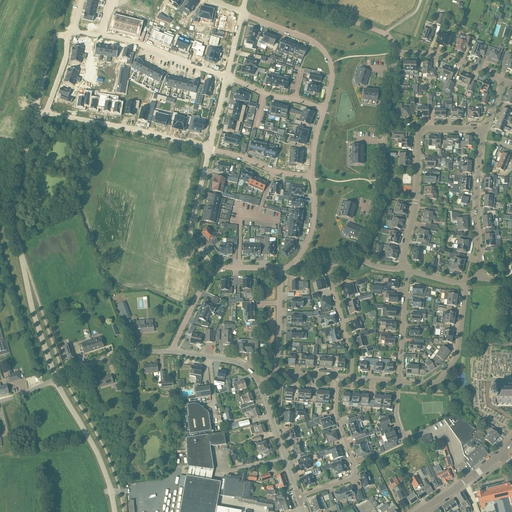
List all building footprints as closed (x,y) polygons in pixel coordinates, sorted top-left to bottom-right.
[(88,0),(86,7),(96,9),(97,2),(88,0)] [(184,3),(177,12),(181,15),(182,12),(187,15),(189,12),(190,13),(197,4),(191,0),(189,0),(187,5),(184,3)] [(86,7),(85,13),(94,15),(96,9),(86,7)] [(196,15),(193,22),(198,23),(199,18),(205,20),(207,9),(204,8),(205,8),(202,7),(202,8),(201,7),(199,15),(196,15)] [(207,9),(205,20),(210,21),(210,23),(213,24),(215,19),(215,18),(212,17),(214,10),(207,9)] [(85,13),(83,20),(93,22),(94,15),(85,13)] [(444,16),(439,14),(435,24),(441,26),(444,16)] [(213,24),(212,29),(217,30),(217,27),(224,28),(224,30),(225,28),(227,28),(229,22),(226,22),(227,17),(219,15),(218,20),(215,19),(213,24)] [(247,25),(257,28),(259,22),(249,19),(247,25)] [(435,29),(430,27),(429,30),(425,29),(423,34),(422,38),(426,40),(425,41),(431,43),(432,38),(435,29)] [(159,33),(160,30),(154,28),(150,39),(155,41),(159,33)] [(213,32),(212,36),(223,38),(224,35),(215,33),(216,30),(213,29),(212,32),(213,32)] [(246,40),(245,45),(253,46),(253,45),(257,45),(257,43),(259,38),(255,37),(256,32),(249,30),(247,40),(246,40)] [(165,45),(169,34),(164,32),(163,34),(160,43),(165,45)] [(163,34),(159,33),(155,41),(160,43),(163,34)] [(266,47),(271,36),(265,33),(263,38),(260,37),(257,43),(257,47),(260,48),(261,45),(266,47)] [(174,36),(169,34),(165,45),(170,47),(174,36)] [(455,36),(451,34),(450,37),(442,34),(441,39),(440,38),(439,41),(438,45),(443,47),(444,45),(447,47),(447,46),(451,47),(455,36)] [(176,35),(174,41),(177,42),(175,47),(181,50),(185,40),(180,38),(180,37),(176,35)] [(456,45),(454,50),(462,52),(463,50),(465,49),(466,47),(469,48),(471,44),(473,38),(467,36),(467,37),(459,35),(457,40),(456,45)] [(271,36),(266,47),(276,51),(278,45),(275,43),(277,38),(271,36)] [(185,40),(181,50),(187,52),(189,47),(192,48),(194,42),(190,41),(190,42),(185,40)] [(283,53),(287,42),(282,40),(280,45),(278,45),(276,51),(283,53)] [(472,51),(471,55),(479,58),(480,55),(483,56),(485,51),(486,50),(486,49),(487,46),(483,45),(483,42),(476,40),(475,44),(472,51)] [(192,48),(191,51),(192,49),(196,51),(195,56),(202,58),(205,47),(202,47),(202,44),(195,41),(194,42),(192,48)] [(287,42),(283,53),(287,55),(292,44),(287,42)] [(96,44),(95,55),(100,55),(99,60),(101,60),(102,56),(104,46),(96,44)] [(292,44),(287,55),(292,57),(297,46),(292,44)] [(505,47),(500,45),(498,52),(498,54),(491,52),(489,56),(487,61),(497,65),(498,62),(501,63),(505,47)] [(104,46),(102,56),(107,57),(107,61),(108,61),(111,46),(111,47),(104,46)] [(111,46),(108,61),(110,61),(111,57),(117,58),(118,48),(117,48),(117,47),(111,46)] [(297,46),(292,57),(297,59),(301,48),(297,46)] [(72,48),(71,54),(86,57),(86,55),(87,50),(83,49),(73,47),(73,48),(72,48)] [(208,47),(206,56),(210,57),(209,60),(211,60),(210,63),(216,64),(217,59),(220,60),(221,54),(215,52),(215,49),(208,47)] [(125,48),(122,58),(128,59),(126,64),(131,65),(134,53),(130,52),(131,50),(125,48)] [(297,59),(302,61),(306,49),(301,48),(297,59)] [(307,52),(305,57),(306,58),(306,57),(311,59),(316,67),(322,64),(316,53),(315,54),(313,55),(308,53),(307,52)] [(72,55),(70,62),(80,63),(81,63),(82,58),(86,59),(86,57),(71,54),(72,55)] [(136,58),(131,69),(137,72),(142,61),(136,58)] [(246,58),(245,64),(256,67),(257,60),(246,58)] [(142,61),(137,72),(142,75),(148,64),(142,61)] [(405,71),(409,71),(410,62),(403,62),(403,67),(400,67),(399,75),(404,75),(405,75),(405,71)] [(416,62),(410,62),(409,71),(413,72),(413,76),(418,76),(419,68),(416,68),(416,62)] [(431,63),(423,63),(422,75),(427,75),(427,77),(435,77),(435,69),(431,69),(431,63)] [(148,64),(142,75),(148,78),(153,67),(148,64)] [(243,68),(241,74),(245,74),(245,76),(249,76),(249,75),(253,76),(255,70),(257,71),(258,67),(251,66),(250,69),(243,68)] [(360,69),(358,76),(367,79),(370,72),(364,70),(364,67),(361,66),(361,69),(360,69)] [(153,67),(148,78),(153,81),(159,70),(153,67)] [(448,69),(443,67),(441,71),(440,75),(451,80),(454,70),(448,68),(448,69)] [(68,69),(66,75),(80,80),(81,79),(77,77),(79,72),(69,68),(69,69),(68,69)] [(121,69),(117,92),(125,94),(129,70),(121,69)] [(305,69),(304,74),(310,75),(309,79),(321,82),(322,76),(316,75),(317,72),(305,69)] [(159,70),(153,81),(159,84),(164,73),(159,70)] [(269,72),(266,85),(271,86),(274,73),(269,72)] [(459,78),(458,81),(461,82),(464,83),(464,84),(469,86),(472,76),(466,74),(466,75),(461,73),(459,78)] [(66,76),(64,82),(74,86),(75,81),(79,82),(80,80),(66,75),(66,76)] [(167,76),(164,87),(171,88),(173,77),(167,76)] [(289,77),(284,76),(281,88),(286,89),(289,77)] [(358,76),(355,83),(356,83),(355,85),(358,86),(359,84),(365,86),(367,79),(358,76)] [(173,77),(171,88),(177,90),(179,79),(173,77)] [(179,79),(177,90),(183,91),(185,80),(179,79)] [(185,80),(183,91),(189,93),(192,81),(185,80)] [(192,81),(189,93),(195,94),(198,83),(192,81)] [(198,86),(194,104),(200,105),(202,93),(210,95),(212,88),(211,88),(210,88),(210,87),(211,83),(205,81),(204,87),(204,88),(203,88),(198,86)] [(454,83),(448,81),(444,89),(451,92),(454,83)] [(490,83),(484,81),(480,90),(484,91),(483,94),(484,94),(481,103),(486,105),(489,96),(486,94),(490,83)] [(306,85),(308,86),(307,92),(310,93),(310,94),(314,95),(314,94),(317,95),(317,93),(318,94),(319,89),(318,89),(319,88),(312,86),(313,83),(307,82),(306,85)] [(60,89),(58,94),(61,95),(60,99),(71,103),(73,99),(68,97),(70,92),(60,89)] [(236,92),(234,99),(241,101),(240,104),(248,106),(249,103),(248,102),(246,101),(248,95),(242,94),(242,92),(238,91),(237,93),(236,92)] [(79,97),(77,107),(84,108),(84,105),(88,106),(90,94),(85,93),(85,94),(80,93),(79,97)] [(92,99),(90,109),(96,110),(97,108),(97,107),(97,108),(101,108),(103,94),(99,93),(99,95),(98,95),(98,96),(93,95),(93,100),(92,99)] [(103,94),(101,108),(104,109),(104,112),(110,113),(112,98),(107,97),(106,97),(107,95),(103,94)] [(112,98),(110,113),(110,110),(114,110),(113,113),(119,114),(121,105),(121,104),(116,103),(116,99),(116,98),(112,98)] [(127,102),(125,114),(134,116),(135,109),(138,109),(139,102),(135,101),(135,104),(127,102)] [(431,102),(431,103),(431,110),(434,110),(434,118),(440,118),(440,110),(437,110),(437,106),(436,106),(436,102),(431,102)] [(142,107),(139,120),(145,121),(146,117),(147,118),(148,116),(152,117),(155,104),(150,103),(148,109),(142,107)] [(446,112),(448,112),(449,103),(443,103),(443,106),(440,106),(440,110),(440,118),(446,118),(446,112)] [(451,118),(457,119),(457,110),(454,110),(454,106),(451,106),(452,103),(449,103),(448,112),(451,112),(451,118)] [(460,110),(457,110),(457,119),(463,119),(463,110),(466,110),(466,105),(466,103),(462,103),(462,107),(460,106),(460,110)] [(269,111),(267,115),(275,117),(277,105),(272,104),(270,111),(269,111)] [(235,105),(234,110),(246,113),(247,108),(235,105)] [(410,112),(414,112),(414,105),(410,105),(410,108),(401,107),(401,113),(400,113),(400,117),(405,117),(410,117),(410,112)] [(414,105),(414,112),(417,112),(417,118),(421,118),(421,117),(428,117),(428,106),(421,106),(421,105),(417,105),(417,106),(414,105)] [(282,106),(280,118),(287,119),(288,114),(287,114),(288,107),(282,106)] [(481,107),(475,107),(475,109),(471,109),(471,108),(468,108),(467,119),(471,119),(471,118),(479,118),(479,113),(480,113),(481,107)] [(510,111),(503,108),(501,114),(508,116),(510,111)] [(154,111),(153,117),(155,117),(154,124),(158,125),(160,125),(163,113),(154,111)] [(299,113),(298,115),(299,115),(302,116),(311,120),(314,114),(304,111),(303,113),(302,114),(299,113)] [(163,113),(160,125),(162,126),(165,127),(165,126),(165,127),(167,120),(170,121),(172,115),(163,113)] [(172,114),(171,120),(174,121),(172,129),(178,130),(181,118),(177,117),(178,115),(172,114)] [(499,119),(510,123),(511,118),(508,116),(501,114),(499,119)] [(189,125),(189,127),(195,129),(194,133),(199,134),(200,130),(203,131),(205,123),(205,121),(204,123),(198,122),(199,118),(194,116),(193,119),(191,119),(190,121),(189,125)] [(295,120),(294,123),(300,126),(301,123),(309,126),(311,120),(302,116),(300,122),(295,120)] [(181,118),(178,130),(184,132),(186,124),(189,125),(190,121),(191,119),(186,118),(186,120),(181,118)] [(504,127),(497,124),(495,129),(496,130),(495,133),(501,135),(503,130),(509,132),(510,129),(504,127)] [(228,125),(228,127),(227,130),(236,132),(235,134),(240,135),(241,128),(228,125)] [(293,128),(296,129),(295,136),(306,138),(308,132),(301,130),(302,127),(293,125),(293,128)] [(402,140),(401,148),(411,148),(411,140),(406,140),(406,136),(406,137),(407,132),(391,132),(391,139),(402,140)] [(224,140),(223,143),(228,145),(228,144),(237,146),(238,139),(240,139),(241,135),(232,133),(232,137),(226,135),(225,140),(224,140)] [(295,146),(296,143),(305,145),(306,138),(295,136),(293,142),(289,141),(288,144),(295,146)] [(440,136),(428,136),(428,146),(436,146),(436,149),(440,149),(440,136)] [(452,147),(452,137),(443,136),(443,149),(446,149),(447,147),(450,147),(452,147)] [(455,144),(458,145),(458,149),(461,149),(461,147),(461,142),(461,139),(458,139),(458,137),(452,137),(452,147),(455,147),(455,144)] [(461,147),(461,149),(461,150),(461,155),(465,155),(465,149),(467,149),(467,147),(471,147),(472,137),(465,137),(465,142),(461,142),(461,147)] [(246,153),(248,145),(241,143),(238,151),(246,153)] [(269,158),(274,159),(277,147),(272,145),(269,158)] [(290,148),(289,158),(303,159),(303,152),(296,152),(297,149),(290,148)] [(502,153),(500,158),(508,162),(510,156),(502,153)] [(410,155),(400,154),(399,166),(409,167),(409,162),(410,162),(410,155)] [(439,157),(430,157),(430,160),(426,160),(426,167),(439,168),(439,164),(440,164),(440,162),(445,162),(445,158),(443,157),(442,157),(440,157),(439,157)] [(289,158),(289,166),(295,167),(295,165),(302,165),(303,159),(289,158)] [(463,164),(463,167),(471,168),(471,162),(466,162),(466,159),(457,158),(457,162),(460,163),(459,164),(463,164)] [(508,162),(500,158),(498,163),(506,167),(508,162)] [(217,169),(219,170),(219,172),(229,174),(229,172),(232,173),(234,166),(231,166),(218,163),(217,169)] [(503,172),(506,167),(498,163),(496,169),(503,172)] [(454,175),(466,176),(467,173),(470,174),(471,168),(463,167),(463,170),(459,170),(459,171),(456,171),(456,175),(454,175)] [(244,170),(240,180),(244,182),(249,173),(244,170)] [(438,171),(433,171),(433,174),(425,174),(425,182),(435,183),(436,175),(439,175),(439,171),(438,171)] [(249,173),(244,182),(249,184),(252,177),(253,175),(249,173)] [(459,182),(459,185),(469,186),(470,180),(462,179),(461,179),(461,176),(466,176),(454,175),(454,179),(459,179),(458,182),(459,182)] [(485,184),(494,185),(497,185),(497,179),(496,179),(497,176),(490,176),(489,179),(486,179),(485,184)] [(257,179),(252,177),(249,184),(248,186),(253,188),(257,179)] [(214,179),(213,184),(224,187),(225,180),(216,178),(215,180),(214,179)] [(262,181),(257,179),(253,188),(258,190),(262,181)] [(267,183),(262,181),(258,190),(262,192),(267,183)] [(225,194),(227,187),(224,187),(213,184),(212,189),(213,189),(213,191),(220,193),(219,196),(226,197),(227,194),(225,194)] [(266,196),(265,200),(270,201),(271,197),(275,197),(277,185),(272,184),(271,189),(269,189),(266,196)] [(490,193),(494,193),(497,194),(498,188),(494,188),(494,185),(485,184),(485,189),(489,190),(488,193),(490,193)] [(277,185),(275,197),(278,198),(278,202),(282,202),(283,196),(283,193),(284,190),(281,190),(281,185),(277,185)] [(288,197),(291,197),(291,194),(291,192),(294,193),(294,195),(301,195),(301,193),(304,193),(304,187),(301,187),(293,186),(289,186),(288,193),(283,193),(283,196),(286,197),(288,197)] [(433,188),(424,188),(424,195),(429,195),(429,199),(436,199),(437,192),(433,192),(433,188)] [(497,196),(497,194),(494,193),(490,193),(490,196),(484,196),(484,202),(492,202),(492,199),(493,200),(494,197),(496,197),(497,196)] [(459,194),(458,196),(458,199),(461,200),(460,206),(463,207),(464,205),(467,205),(468,198),(466,198),(466,195),(459,194)] [(288,200),(291,201),(292,201),(292,203),(291,206),(295,207),(295,208),(299,209),(299,208),(299,207),(301,208),(303,208),(303,207),(304,207),(304,203),(304,202),(296,201),(297,198),(291,197),(288,197),(288,200)] [(397,207),(396,213),(397,213),(396,216),(402,217),(402,214),(405,215),(407,207),(404,206),(405,203),(397,201),(396,207),(397,207)] [(494,202),(492,202),(484,202),(483,208),(489,208),(488,210),(491,210),(491,208),(494,208),(494,202)] [(423,216),(435,219),(435,217),(432,216),(433,213),(436,213),(437,209),(428,208),(428,210),(425,210),(424,212),(423,212),(423,216)] [(482,223),(493,222),(493,219),(494,219),(494,215),(498,215),(497,211),(487,212),(488,217),(482,217),(482,223)] [(457,225),(467,224),(467,217),(460,218),(460,214),(451,212),(452,219),(453,219),(453,221),(457,221),(457,225)] [(206,216),(205,221),(211,223),(211,225),(216,226),(218,219),(206,216)] [(435,219),(423,216),(422,221),(423,221),(422,223),(431,225),(431,220),(434,221),(435,219)] [(404,221),(393,218),(392,222),(393,223),(392,228),(400,230),(402,224),(403,224),(404,221)] [(497,222),(493,222),(482,223),(483,229),(489,228),(489,232),(490,232),(499,231),(498,226),(497,222)] [(344,228),(342,232),(345,232),(344,233),(351,236),(355,226),(348,224),(346,229),(344,228)] [(454,229),(455,229),(456,235),(462,236),(462,231),(468,230),(467,224),(457,225),(454,225),(454,229)] [(355,226),(351,236),(358,239),(358,238),(361,239),(362,236),(360,235),(362,229),(355,226)] [(206,238),(208,241),(214,237),(211,234),(210,232),(210,231),(207,227),(204,230),(205,231),(202,233),(204,236),(205,236),(206,238)] [(419,231),(418,235),(430,238),(431,236),(428,235),(429,230),(420,229),(420,231),(419,231)] [(398,232),(390,230),(389,238),(391,239),(390,243),(399,245),(400,237),(397,236),(398,232)] [(499,231),(490,232),(490,235),(485,235),(485,241),(497,240),(496,237),(496,236),(499,236),(499,231)] [(418,242),(426,244),(427,241),(430,242),(430,238),(418,235),(417,239),(418,240),(418,242)] [(463,237),(456,235),(455,238),(456,239),(456,241),(458,241),(458,245),(467,247),(469,241),(462,240),(463,237)] [(269,242),(269,236),(264,236),(264,246),(267,246),(267,256),(274,256),(274,249),(275,249),(275,242),(269,242)] [(283,252),(287,257),(288,256),(289,256),(290,255),(291,253),(291,254),(292,253),(292,252),(293,251),(294,251),(295,250),(294,250),(295,249),(292,246),(293,243),(293,240),(285,239),(284,243),(287,243),(287,246),(283,249),(284,250),(285,250),(283,252)] [(497,246),(497,240),(485,241),(486,247),(491,246),(491,251),(501,250),(501,245),(497,246)] [(451,253),(454,254),(459,256),(460,252),(466,253),(467,247),(458,245),(457,249),(454,249),(454,251),(451,250),(451,253)] [(383,257),(382,261),(390,262),(391,259),(396,259),(398,251),(396,251),(397,247),(388,246),(387,251),(388,251),(387,258),(383,257)] [(423,250),(414,249),(413,255),(414,255),(413,260),(415,261),(416,261),(421,262),(423,250)] [(459,259),(460,256),(459,256),(454,254),(452,259),(451,259),(450,263),(454,264),(463,266),(465,260),(459,259)] [(462,273),(463,266),(454,264),(453,268),(448,266),(447,272),(454,274),(455,271),(462,273)] [(326,289),(324,279),(315,282),(318,291),(326,289)] [(239,286),(239,293),(244,293),(244,294),(250,294),(250,290),(250,286),(251,286),(251,283),(250,283),(250,280),(242,280),(242,286),(239,286)] [(399,283),(398,282),(398,281),(388,280),(388,284),(383,284),(383,291),(389,291),(389,288),(398,289),(398,285),(399,285),(399,283)] [(232,294),(232,288),(229,288),(229,281),(221,281),(221,291),(227,291),(227,294),(232,294)] [(292,281),(292,291),(298,291),(298,287),(304,287),(304,289),(308,289),(308,282),(298,282),(298,281),(292,281)] [(357,291),(355,285),(352,286),(352,285),(343,288),(344,292),(343,293),(344,296),(345,296),(345,297),(347,297),(348,297),(348,296),(354,295),(354,292),(357,291)] [(419,297),(424,297),(426,297),(426,293),(422,292),(423,287),(413,286),(412,293),(419,294),(419,297)] [(452,294),(452,291),(447,290),(447,294),(444,294),(444,299),(447,300),(457,301),(457,295),(452,294)] [(390,292),(385,291),(385,298),(386,299),(388,299),(388,303),(397,303),(398,298),(397,298),(397,296),(394,295),(395,292),(390,292)] [(311,301),(310,297),(301,296),(301,300),(291,300),(291,307),(292,307),(292,309),(298,309),(298,307),(303,307),(303,301),(311,301)] [(138,297),(139,309),(147,308),(147,297),(138,297)] [(219,300),(214,297),(210,304),(206,302),(203,308),(213,313),(216,307),(215,307),(219,300)] [(412,305),(412,307),(417,308),(421,308),(424,308),(424,303),(424,297),(419,297),(417,297),(416,300),(413,299),(412,302),(411,303),(411,305),(412,305)] [(331,307),(329,299),(321,301),(322,307),(319,308),(320,314),(327,312),(326,309),(331,307)] [(359,307),(357,301),(356,301),(348,303),(348,306),(347,306),(349,312),(350,311),(350,314),(359,312),(358,307),(359,307)] [(254,306),(251,306),(251,302),(253,302),(254,302),(253,302),(243,302),(242,302),(242,309),(247,309),(247,316),(247,317),(248,321),(254,321),(255,321),(255,317),(254,316),(254,313),(254,312),(254,306)] [(397,311),(396,311),(396,310),(389,310),(389,307),(383,306),(383,305),(381,305),(381,307),(383,307),(382,316),(395,317),(396,315),(397,315),(397,311)] [(131,317),(127,307),(120,310),(124,320),(131,317)] [(213,314),(213,313),(203,308),(203,309),(204,309),(199,319),(204,321),(201,326),(208,327),(210,324),(207,322),(211,313),(213,314)] [(411,318),(411,321),(416,322),(417,322),(420,322),(420,318),(425,319),(426,311),(417,311),(416,314),(412,314),(412,315),(410,315),(410,318),(411,318)] [(327,318),(326,315),(318,317),(320,324),(325,323),(326,327),(336,324),(335,324),(336,323),(336,320),(335,320),(334,317),(327,318)] [(364,321),(363,315),(355,317),(356,320),(352,321),(354,331),(362,329),(361,322),(364,321)] [(291,316),(291,324),(302,324),(302,316),(291,316)] [(390,320),(382,319),(382,326),(386,326),(385,330),(395,331),(396,324),(390,323),(390,320)] [(144,325),(144,321),(136,321),(137,329),(141,329),(141,333),(154,332),(153,329),(156,329),(155,324),(144,325)] [(117,323),(112,325),(116,336),(121,334),(117,323)] [(235,325),(233,325),(233,323),(223,323),(223,325),(224,325),(224,331),(223,343),(224,343),(224,345),(231,345),(231,343),(232,331),(233,331),(235,329),(235,325)] [(296,331),(291,331),(291,339),(303,339),(303,331),(302,331),(302,328),(296,328),(296,331)] [(332,332),(332,328),(324,330),(326,338),(330,336),(332,343),(340,341),(337,331),(332,332)] [(410,335),(415,336),(419,336),(420,328),(414,328),(410,328),(410,332),(409,333),(409,334),(410,335)] [(369,331),(367,331),(359,333),(360,337),(356,338),(357,341),(357,343),(359,348),(366,346),(365,343),(366,342),(364,337),(363,337),(363,336),(375,333),(375,329),(370,330),(369,331)] [(214,331),(206,331),(205,342),(213,343),(214,331)] [(254,353),(258,353),(258,332),(252,332),(250,333),(250,337),(252,339),(253,339),(253,341),(247,340),(247,344),(237,343),(237,353),(254,353)] [(202,336),(192,334),(190,343),(193,344),(194,343),(200,345),(201,340),(202,336)] [(391,338),(391,335),(388,335),(381,334),(381,340),(385,341),(384,344),(388,345),(388,346),(393,346),(393,345),(394,345),(395,338),(391,338)] [(451,343),(452,337),(443,336),(442,339),(439,339),(434,339),(433,344),(434,344),(435,344),(443,345),(443,342),(451,343)] [(104,347),(101,337),(81,344),(84,354),(104,347)] [(6,340),(4,341),(0,342),(0,355),(9,353),(6,340)] [(408,347),(409,348),(409,350),(420,350),(420,346),(423,347),(423,340),(416,340),(416,343),(410,343),(409,344),(408,345),(408,347)] [(75,357),(70,344),(63,346),(67,359),(75,357)] [(443,347),(439,351),(446,357),(450,352),(443,347)] [(311,356),(311,357),(308,357),(307,366),(309,366),(309,368),(313,368),(313,362),(316,362),(317,355),(317,349),(314,349),(314,353),(313,353),(311,356)] [(439,351),(436,356),(443,361),(446,357),(439,351)] [(289,359),(288,359),(287,360),(287,361),(288,362),(288,363),(288,365),(290,365),(290,366),(294,366),(295,360),(298,360),(299,354),(289,353),(289,359)] [(299,354),(298,360),(301,361),(301,367),(305,367),(305,366),(307,366),(308,357),(304,357),(305,354),(299,354)] [(323,368),(325,368),(326,358),(326,356),(317,355),(316,362),(320,362),(319,368),(323,369),(323,368)] [(329,358),(326,358),(325,368),(327,368),(327,369),(331,369),(332,363),(335,363),(335,356),(329,356),(329,358)] [(339,356),(335,356),(335,363),(338,363),(338,370),(342,370),(342,369),(344,369),(344,366),(345,366),(345,365),(345,364),(345,363),(344,363),(345,360),(339,359),(339,356)] [(443,361),(436,356),(432,360),(430,361),(435,369),(439,366),(443,361)] [(369,366),(371,366),(372,359),(364,358),(364,362),(361,362),(361,363),(360,363),(360,365),(359,365),(359,366),(359,367),(360,368),(360,370),(362,370),(362,371),(367,372),(368,369),(369,366)] [(382,372),(382,367),(382,360),(382,363),(379,363),(379,360),(372,359),(371,366),(373,366),(373,369),(374,369),(374,372),(379,373),(379,371),(382,372)] [(390,360),(382,360),(382,367),(384,367),(384,370),(385,370),(385,373),(390,373),(390,372),(392,372),(392,370),(393,370),(394,369),(394,368),(393,368),(393,367),(393,365),(393,364),(389,364),(390,360)] [(425,364),(426,366),(430,372),(435,369),(430,361),(425,364)] [(158,372),(157,364),(150,365),(150,366),(144,366),(145,374),(158,372)] [(202,368),(191,366),(190,374),(190,376),(195,377),(196,380),(197,380),(196,384),(200,385),(202,376),(201,376),(202,368)] [(424,367),(418,366),(418,375),(424,376),(430,372),(426,366),(424,367)] [(165,371),(160,371),(161,387),(174,386),(173,382),(165,382),(165,380),(166,380),(165,371)] [(174,371),(165,371),(166,380),(175,379),(174,371)] [(226,372),(218,371),(217,377),(218,377),(217,379),(214,379),(214,385),(219,386),(219,384),(224,385),(224,381),(224,380),(225,378),(225,377),(226,372)] [(21,379),(19,373),(8,375),(10,382),(21,379)] [(113,383),(111,376),(105,378),(105,377),(98,379),(100,387),(113,383)] [(231,384),(230,379),(226,380),(225,384),(227,393),(236,391),(239,390),(241,389),(246,388),(244,381),(233,384),(234,386),(231,387),(230,384),(231,384)] [(511,383),(511,384),(511,383),(511,384),(507,384),(507,383),(506,383),(506,384),(502,384),(502,383),(501,383),(501,384),(497,384),(496,383),(497,382),(496,382),(494,382),(493,382),(493,383),(492,384),(491,385),(492,385),(492,389),(491,389),(491,390),(492,390),(489,390),(489,398),(492,398),(491,398),(491,399),(492,399),(492,403),(491,403),(491,404),(492,404),(493,405),(493,406),(494,406),(495,406),(496,406),(497,406),(496,405),(497,404),(501,404),(501,405),(502,405),(502,404),(506,404),(506,405),(507,405),(507,404),(511,404),(511,405),(511,404),(511,383)] [(1,387),(0,383),(0,395),(9,394),(7,385),(1,387)] [(211,396),(209,387),(194,389),(196,398),(211,396)] [(286,389),(286,392),(285,393),(285,394),(285,395),(285,396),(285,397),(285,401),(295,402),(295,396),(295,395),(292,395),(292,388),(288,388),(288,389),(286,389)] [(298,395),(295,395),(295,396),(295,402),(304,403),(304,400),(305,390),(303,390),(303,389),(299,389),(298,395)] [(304,403),(313,403),(313,396),(310,396),(311,390),(307,389),(306,391),(305,390),(304,400),(304,403)] [(313,396),(313,403),(322,404),(322,401),(323,392),(321,392),(321,391),(317,390),(317,396),(313,396)] [(352,406),(353,394),(352,399),(349,399),(350,393),(345,392),(345,393),(343,393),(343,396),(342,397),(342,398),(342,399),(343,399),(343,400),(342,405),(352,406)] [(358,406),(361,407),(362,395),(362,400),(359,399),(359,393),(355,393),(355,394),(353,394),(352,406),(352,403),(358,404),(358,406)] [(254,405),(250,394),(245,395),(245,396),(241,397),(243,405),(240,406),(241,409),(249,407),(249,406),(254,405)] [(362,395),(361,407),(371,407),(371,400),(368,400),(368,394),(364,394),(364,395),(362,395)] [(380,408),(381,396),(379,396),(379,395),(375,394),(375,401),(371,400),(371,407),(374,408),(375,405),(380,405),(380,408)] [(381,396),(380,408),(386,409),(386,406),(390,406),(390,403),(391,403),(391,402),(391,401),(391,400),(390,400),(391,397),(389,396),(389,395),(384,395),(384,401),(381,401),(381,396)] [(208,412),(197,404),(186,405),(188,417),(187,417),(190,434),(211,431),(208,412)] [(257,408),(252,410),(253,413),(249,415),(250,420),(255,418),(260,417),(257,408)] [(305,410),(294,409),(289,409),(289,413),(285,412),(284,420),(285,421),(285,424),(290,424),(290,422),(294,423),(294,418),(295,418),(297,417),(297,416),(305,416),(305,412),(305,410)] [(232,420),(230,412),(225,413),(225,414),(223,414),(225,422),(232,420)] [(350,432),(359,429),(357,424),(363,422),(361,416),(355,418),(355,415),(351,415),(347,417),(348,420),(352,419),(353,422),(347,424),(348,427),(349,430),(350,432)] [(321,417),(317,418),(312,420),(313,421),(314,423),(316,424),(317,425),(318,425),(320,426),(322,426),(323,430),(332,426),(330,421),(329,421),(328,418),(323,420),(322,417),(323,416),(321,417)] [(467,463),(470,468),(488,454),(485,451),(488,450),(489,448),(487,446),(481,442),(471,436),(474,428),(457,416),(453,416),(444,420),(446,423),(450,428),(460,443),(464,456),(466,458),(468,461),(467,463)] [(390,424),(388,418),(378,421),(380,424),(377,425),(379,431),(385,429),(384,426),(390,424)] [(257,427),(256,423),(251,425),(252,429),(253,428),(256,436),(260,435),(266,433),(263,425),(257,427)] [(475,429),(474,428),(471,436),(481,442),(484,439),(492,445),(499,436),(498,435),(500,432),(488,423),(487,425),(492,430),(487,436),(479,429),(478,428),(476,430),(475,429)] [(299,434),(297,428),(288,431),(289,435),(290,434),(292,440),(299,438),(298,434),(299,434)] [(357,436),(358,440),(368,436),(366,430),(360,432),(359,429),(350,432),(349,432),(350,435),(351,435),(352,438),(357,436)] [(386,439),(395,435),(393,430),(387,432),(386,429),(380,431),(382,437),(385,436),(386,439)] [(329,435),(328,431),(322,433),(324,440),(328,439),(329,444),(337,441),(335,435),(334,435),(333,433),(329,435)] [(224,433),(208,435),(211,452),(210,446),(213,446),(226,445),(224,433)] [(432,442),(430,434),(421,437),(423,444),(424,444),(432,442)] [(208,435),(186,438),(187,462),(187,467),(188,467),(213,470),(214,470),(211,452),(208,435)] [(397,441),(395,435),(386,439),(387,441),(384,442),(386,448),(391,446),(390,443),(397,441)] [(353,445),(356,451),(365,448),(364,444),(367,443),(367,442),(369,441),(368,436),(358,440),(360,443),(353,445)] [(259,444),(258,442),(251,445),(253,450),(257,449),(258,452),(261,451),(261,453),(262,452),(263,456),(272,453),(269,444),(266,445),(265,442),(259,444)] [(304,456),(303,454),(308,452),(306,448),(304,448),(302,443),(293,446),(294,449),(295,449),(297,456),(300,455),(301,458),(304,456)] [(334,450),(333,447),(324,450),(326,456),(331,454),(333,460),(338,459),(339,459),(340,459),(341,458),(341,457),(343,457),(340,448),(334,450)] [(365,448),(356,451),(358,457),(364,455),(365,459),(374,455),(373,451),(370,451),(369,450),(366,451),(365,448)] [(311,463),(309,455),(304,456),(301,458),(300,458),(301,462),(298,463),(301,471),(310,468),(309,464),(311,463)] [(342,465),(341,461),(331,464),(334,471),(335,472),(337,472),(338,474),(341,473),(341,474),(345,473),(345,472),(348,471),(345,464),(342,465)] [(436,475),(431,465),(425,468),(430,478),(435,489),(441,486),(436,475)] [(444,472),(449,481),(452,479),(452,478),(457,476),(451,466),(447,468),(448,470),(444,472)] [(188,467),(187,476),(211,481),(213,470),(188,467)] [(449,481),(444,472),(444,471),(442,472),(439,467),(436,469),(438,474),(436,475),(441,486),(444,485),(444,484),(448,483),(447,481),(449,481)] [(315,483),(312,476),(321,473),(319,468),(305,473),(306,477),(303,478),(306,486),(315,483)] [(427,475),(424,468),(417,471),(421,478),(427,475)] [(237,473),(237,477),(240,477),(240,480),(244,481),(246,472),(237,473)] [(271,479),(269,473),(260,476),(262,482),(264,481),(265,483),(268,482),(268,480),(271,479)] [(287,483),(284,474),(273,478),(275,486),(279,484),(280,489),(287,487),(286,483),(287,483)] [(371,485),(368,474),(366,474),(365,474),(363,475),(362,476),(360,476),(361,480),(359,480),(361,486),(363,485),(364,488),(371,485)] [(226,475),(223,496),(234,498),(234,500),(238,500),(238,502),(239,502),(241,501),(244,501),(244,503),(257,505),(258,499),(246,497),(248,482),(246,481),(244,481),(240,480),(240,477),(237,477),(231,476),(226,475)] [(416,476),(416,475),(410,479),(415,488),(421,484),(416,476)] [(184,487),(179,511),(240,511),(241,511),(216,507),(219,496),(221,483),(218,482),(211,481),(187,476),(186,476),(186,477),(184,487)] [(389,479),(392,486),(400,483),(396,476),(389,479)] [(423,488),(428,495),(433,492),(428,485),(426,481),(425,479),(422,481),(425,487),(423,488)] [(494,501),(511,496),(511,485),(510,486),(509,483),(486,489),(486,492),(487,491),(489,502),(494,501)] [(400,485),(393,489),(398,497),(396,498),(398,500),(399,499),(399,501),(402,499),(405,502),(407,500),(411,506),(418,500),(416,496),(414,493),(408,497),(407,496),(406,497),(400,485)] [(343,490),(346,499),(355,496),(352,487),(350,487),(350,486),(347,487),(347,488),(343,490)] [(428,495),(423,488),(416,493),(417,496),(420,500),(428,495)] [(489,502),(487,491),(486,492),(486,489),(486,492),(481,493),(481,492),(477,493),(477,495),(478,497),(477,498),(478,502),(480,502),(480,505),(481,508),(485,507),(484,504),(489,502)] [(337,502),(346,499),(343,490),(339,491),(338,490),(336,491),(336,492),(334,492),(337,502)] [(460,509),(469,503),(467,500),(465,497),(462,493),(456,497),(461,504),(459,505),(460,509)] [(275,502),(276,505),(277,507),(289,503),(287,497),(285,498),(284,494),(278,496),(274,498),(275,502)] [(511,511),(511,496),(494,501),(497,511),(511,511)] [(313,507),(322,504),(320,497),(311,500),(311,502),(310,502),(312,506),(312,505),(313,507)] [(372,497),(368,499),(375,508),(378,506),(372,497)] [(452,511),(455,511),(459,508),(453,500),(447,504),(451,510),(452,511)] [(289,503),(277,507),(278,510),(281,509),(282,510),(283,509),(284,511),(291,510),(289,503)] [(384,505),(382,503),(377,507),(378,509),(380,511),(383,511),(389,507),(387,503),(384,505)] [(470,506),(469,503),(460,509),(461,510),(461,511),(470,511),(472,511),(470,506)]
